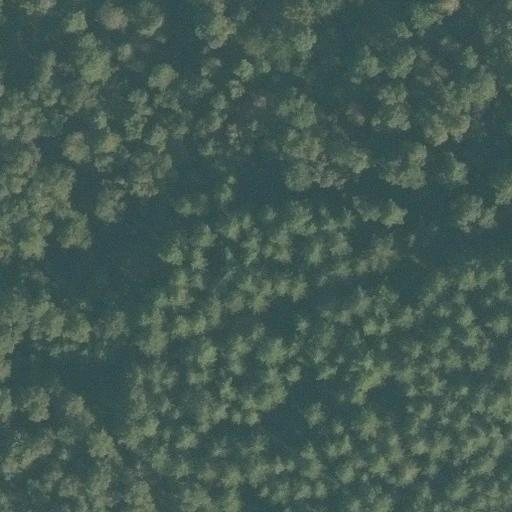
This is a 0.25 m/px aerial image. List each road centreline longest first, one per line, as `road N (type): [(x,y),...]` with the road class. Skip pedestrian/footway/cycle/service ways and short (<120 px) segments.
road 1 (track): [(511,233),(308,310),(113,360),(35,306),(0,265)]
road 2 (track): [(113,360),(123,399),(150,441),(226,511)]
